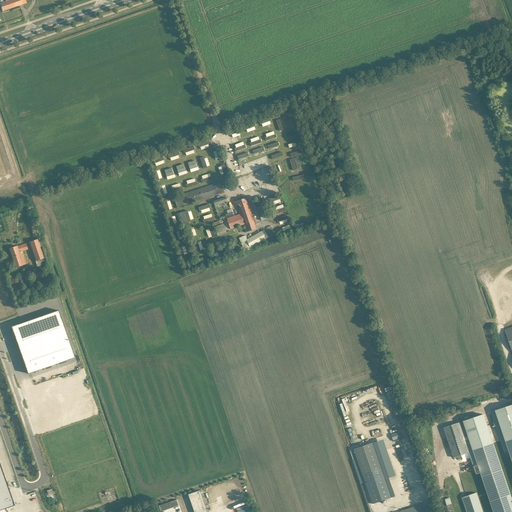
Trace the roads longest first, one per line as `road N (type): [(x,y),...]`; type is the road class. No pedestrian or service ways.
road 1 (unclassified): [(0,418),(24,487),(46,480),(0,347)]
road 2 (unknown): [(443,511),(438,431),(511,397)]
road 3 (primary): [(0,43),(130,0)]
